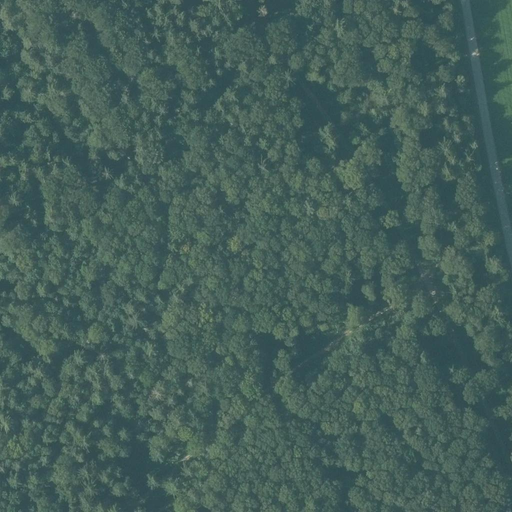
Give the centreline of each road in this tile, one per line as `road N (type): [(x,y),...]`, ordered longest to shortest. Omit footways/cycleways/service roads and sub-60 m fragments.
road 1 (track): [(134,511),(284,368),(387,315),(427,284)]
road 2 (track): [(237,0),(346,147),(427,284)]
road 3 (track): [(427,284),(438,263),(439,217),(412,0)]
road 4 (track): [(465,0),(511,247)]
road 5 (track): [(427,284),(511,474)]
